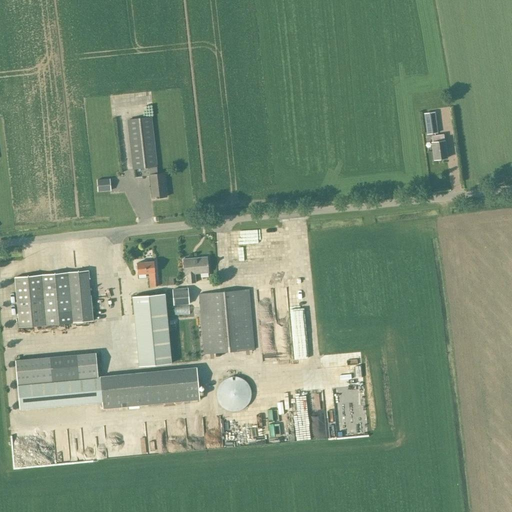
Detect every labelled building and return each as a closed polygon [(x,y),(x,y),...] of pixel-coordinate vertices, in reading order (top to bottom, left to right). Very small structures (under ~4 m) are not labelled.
[(435,112),(424,114),(427,135),(438,133),(435,112)] [(152,117),(127,120),(133,169),(149,168),(150,175),(152,198),(167,197),(164,174),(157,174),(156,167),(157,167),(152,117)] [(434,160),(447,158),(445,141),(444,141),(444,135),(431,136),(432,143),(434,160)] [(111,191),(110,179),(97,180),(97,192),(111,191)] [(233,230),(233,244),(264,243),(263,229),(233,230)] [(188,283),(195,282),(195,274),(208,272),(207,257),(184,259),(185,274),(187,274),(188,283)] [(154,261),(136,263),(137,274),(149,273),(150,288),(156,287),(155,273),(154,261)] [(93,321),(89,270),(16,276),(21,329),(93,321)] [(425,276),(374,278),(377,398),(428,397),(425,276)] [(174,306),(190,304),(188,288),(172,289),(174,306)] [(255,350),(249,289),(199,294),(204,354),(255,350)] [(165,294),(132,297),(134,317),(167,314),(165,294)] [(277,359),(308,356),(304,309),(286,311),(287,320),(273,321),(274,328),(277,359)] [(15,360),(17,384),(98,377),(96,353),(15,360)] [(103,409),(200,400),(197,368),(100,377),(100,378),(101,392),(102,401),(103,409)] [(100,378),(100,377),(100,376),(98,377),(17,384),(20,409),(102,401),(101,392),(100,378)] [(230,377),(225,380),(222,382),(219,385),(218,388),(217,392),(217,395),(217,398),(219,403),(222,406),(226,409),(230,411),(236,411),(238,411),(241,409),(245,407),(249,403),(250,401),(251,398),(251,396),(251,394),(251,391),(250,388),(249,386),(246,382),(243,379),(239,377),(236,377),(230,377)]
